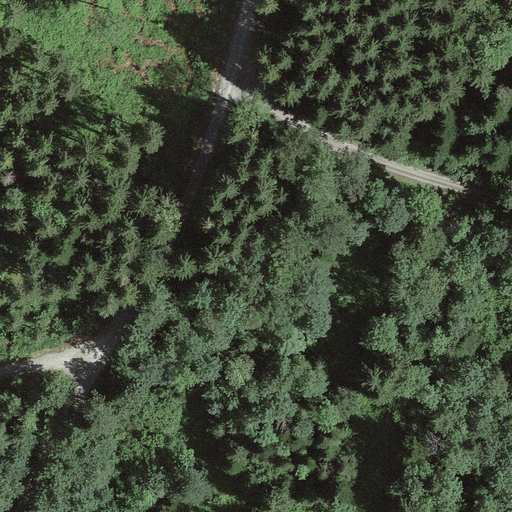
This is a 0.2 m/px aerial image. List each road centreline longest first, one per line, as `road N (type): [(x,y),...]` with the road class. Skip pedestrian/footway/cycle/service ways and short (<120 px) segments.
road 1 (track): [(254,0),(231,84),(145,289),(87,354),(54,446),(17,511)]
road 2 (track): [(231,84),(261,89),(353,151),(511,198)]
